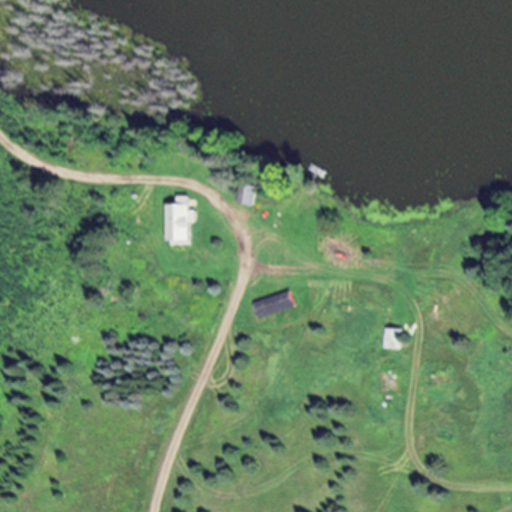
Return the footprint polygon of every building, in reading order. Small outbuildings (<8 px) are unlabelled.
[(258,205),(261,188),(246,185),(243,202),(258,205)] [(172,246),(197,246),(197,196),(182,196),(182,204),(172,204),(172,246)] [(258,303),(263,319),(301,306),(296,291),(258,303)] [(430,334),(457,334),(457,310),(430,310),(430,334)] [(405,329),(388,329),(388,349),(405,349),(405,329)]
